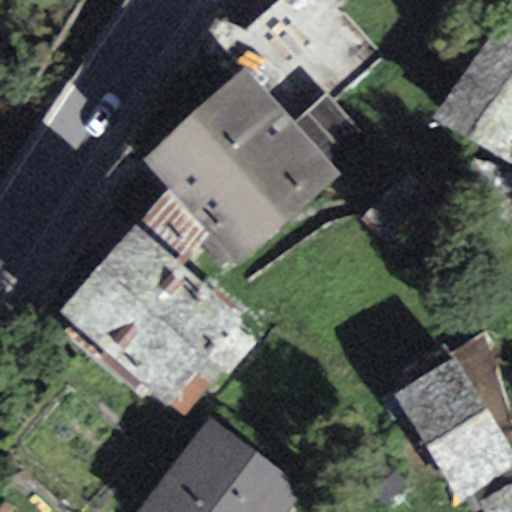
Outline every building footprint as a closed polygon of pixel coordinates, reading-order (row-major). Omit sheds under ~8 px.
[(511,20),(500,13),(429,117),(511,172),(511,20)] [(337,173),(238,65),(141,154),(241,261),(337,173)] [(235,314),(121,223),(51,309),(166,400),(235,314)] [(511,466),(511,445),(452,352),(396,387),(466,495),(511,466)] [(278,511),(300,484),(206,413),(132,510),(135,511),(278,511)] [(511,511),(511,466),(466,495),(476,511),(511,511)]
